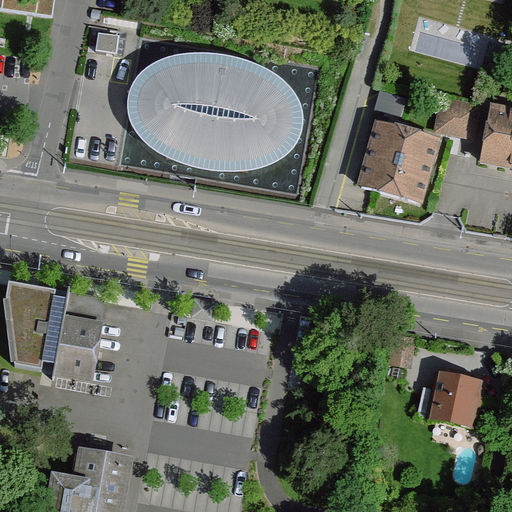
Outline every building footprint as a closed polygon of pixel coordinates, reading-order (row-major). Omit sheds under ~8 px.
[(50,0),(0,0),(0,10),(47,18),(50,0)] [(118,57),(121,40),(100,36),(97,53),(118,57)] [(511,55),(506,54),(503,65),(506,66),(504,73),(511,75),(511,55)] [(283,78),(252,63),(216,55),(181,56),(149,66),(133,85),(126,110),(132,133),(156,154),(207,174),(248,174),(286,160),(304,133),(304,104),(283,78)] [(405,113),(408,97),(381,92),(377,108),(405,113)] [(472,107),(443,101),(437,133),(455,137),(474,140),(479,108),(472,107)] [(511,114),(492,111),(482,162),(511,167),(511,114)] [(401,132),(380,127),(363,188),(372,191),(420,204),(437,142),(401,132)] [(16,368),(42,372),(43,365),(57,368),(68,302),(56,301),(57,294),(10,286),(7,302),(16,368)] [(69,298),(68,302),(57,368),(56,374),(88,380),(101,303),(69,298)] [(196,299),(193,319),(218,324),(221,304),(196,299)] [(477,387),(433,376),(421,422),(465,433),(477,387)] [(120,511),(132,451),(78,442),(73,472),(48,468),(40,511),(120,511)]
